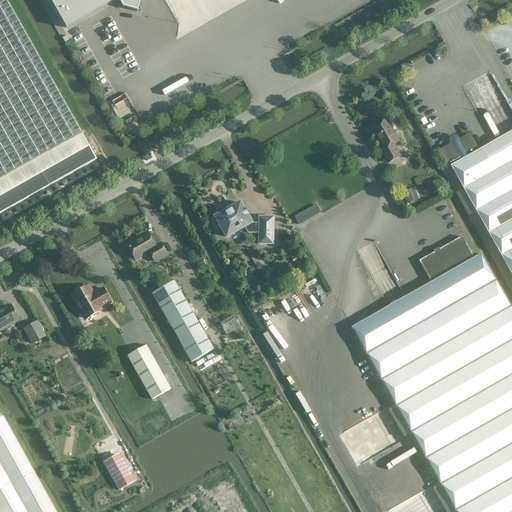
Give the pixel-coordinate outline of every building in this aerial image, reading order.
[(0,0),(0,179),(78,135),(83,132),(7,0),(0,0)] [(47,0),(64,29),(114,0),(47,0)] [(95,75),(110,101),(125,92),(111,66),(95,75)] [(399,142),(387,120),(383,122),(381,122),(376,125),(375,127),(372,129),(379,141),(378,142),(383,150),(381,151),(388,163),(400,157),(393,145),(399,142)] [(463,188),(511,275),(511,131),(478,151),(450,166),(463,188)] [(83,132),(78,135),(0,179),(0,214),(97,160),(83,132)] [(452,145),(442,151),(450,166),(478,151),(470,135),(459,141),(457,138),(455,137),(451,139),(451,141),(452,145)] [(418,199),(413,188),(404,192),(409,203),(418,199)] [(227,238),(244,227),(248,234),(259,234),(259,244),(273,245),(273,217),(259,217),(259,223),(252,223),(240,203),(223,213),(221,208),(218,210),(217,211),(215,213),(214,215),(214,217),(213,216),(213,217),(213,219),(213,221),(213,223),(214,226),(215,228),(220,225),(227,238)] [(316,204),(294,216),(299,225),(321,212),(316,204)] [(135,259),(149,252),(155,262),(167,255),(161,244),(156,247),(148,234),(127,245),(135,259)] [(511,511),(511,309),(481,254),(474,258),(462,237),(419,261),(431,283),(351,328),(455,511),(511,511)] [(202,259),(195,262),(199,269),(205,266),(202,259)] [(175,281),(162,288),(152,294),(191,363),(214,350),(175,281)] [(90,317),(90,318),(102,311),(101,309),(111,303),(104,290),(93,296),(89,287),(84,290),(83,288),(81,289),(78,290),(77,292),(78,293),(73,296),(83,313),(83,312),(86,311),(90,317)] [(0,332),(20,321),(11,305),(0,310),(0,332)] [(37,322),(24,329),(32,344),(45,336),(37,322)] [(127,356),(152,400),(171,389),(147,345),(127,356)] [(16,359),(8,363),(11,367),(18,364),(16,359)] [(368,497),(377,505),(388,500),(393,494),(404,489),(401,486),(407,480),(406,481),(403,475),(405,474),(399,468),(403,466),(401,464),(406,462),(378,405),(371,413),(369,411),(370,410),(348,421),(344,413),(340,409),(341,409),(335,403),(331,408),(325,411),(368,497)] [(56,511),(5,418),(0,421),(0,511),(56,511)] [(120,456),(105,464),(117,485),(132,477),(120,456)]
